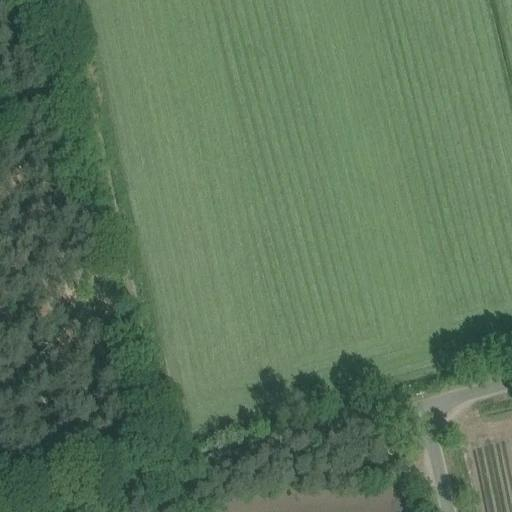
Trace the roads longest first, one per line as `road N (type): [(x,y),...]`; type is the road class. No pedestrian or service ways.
road 1 (track): [(180,465),(77,0)]
road 2 (unclassified): [(0,509),(434,403)]
